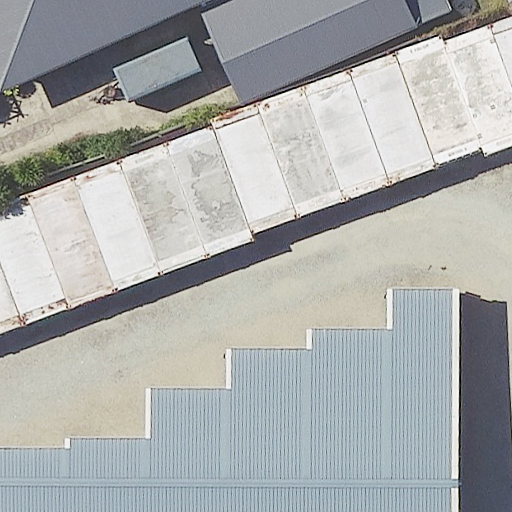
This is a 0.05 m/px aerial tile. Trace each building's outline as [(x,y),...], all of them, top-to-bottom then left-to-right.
[(0,0),(0,92),(1,93),(220,4),(217,0),(0,0)] [(504,24),(498,7),(495,0),(418,0),(429,27),(410,34),(397,0),(244,0),(201,18),(239,120),(504,24)] [(444,61),(0,217),(0,339),(483,170),(444,61)] [(511,511),(511,197),(490,198),(499,511),(511,511)] [(114,511),(215,511),(199,403),(101,418),(114,511)]
